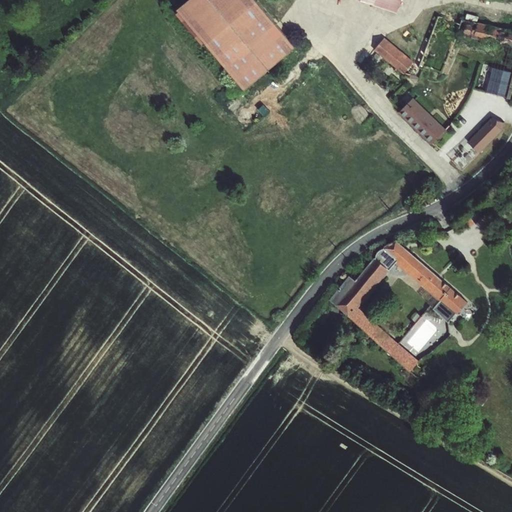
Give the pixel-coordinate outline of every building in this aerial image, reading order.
[(188,0),(177,10),(246,90),(297,46),(257,0),(188,0)] [(371,0),(395,9),(398,0),(371,0)] [(511,30),(465,20),(462,36),(511,46),(511,30)] [(399,69),(408,58),(382,36),(372,47),(399,69)] [(414,63),(408,58),(399,69),(406,71),(414,63)] [(415,99),(402,111),(406,116),(433,144),(445,131),(415,99)] [(492,118),(470,141),(481,151),(503,128),(505,122),(492,118)] [(396,260),(441,298),(459,313),(469,302),(397,240),(385,247),(357,281),(351,276),(343,285),(331,300),(348,316),(396,260)] [(453,323),(459,313),(441,298),(434,307),(453,323)] [(373,338),(410,370),(419,360),(360,308),(351,318),(373,338)]
